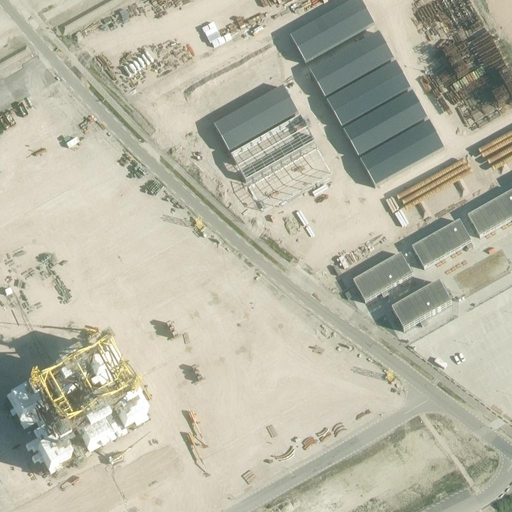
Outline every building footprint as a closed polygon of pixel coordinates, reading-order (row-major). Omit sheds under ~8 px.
[(290,39),(305,65),(374,27),(360,0),(290,39)] [(379,35),(310,74),(325,100),(394,61),(379,35)] [(396,65),(327,104),(341,130),(411,91),(396,65)] [(214,128),(229,154),(298,115),(284,89),(214,128)] [(413,94),(343,133),(358,160),(427,121),(413,94)] [(300,119),(231,158),(245,184),(315,145),(300,119)] [(444,150),(430,124),(360,163),(375,189),(444,150)] [(317,148),(247,188),(262,214),(332,175),(317,148)] [(480,240),(511,221),(511,193),(468,218),(480,240)] [(424,271),(471,244),(459,223),(412,250),(424,271)] [(146,259),(156,253),(153,248),(143,255),(146,259)] [(365,304),(412,278),(400,256),(353,283),(365,304)] [(392,312),(404,333),(451,306),(439,285),(392,312)] [(0,405),(122,325),(108,303),(0,374),(0,405)] [(198,321),(188,329),(201,344),(210,336),(198,321)] [(334,467),(324,473),(329,481),(339,475),(334,467)]
